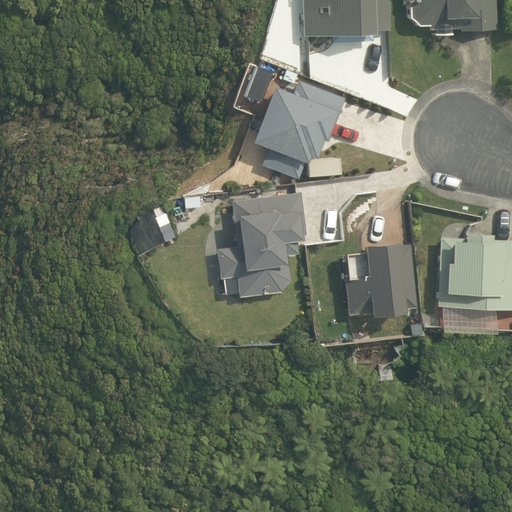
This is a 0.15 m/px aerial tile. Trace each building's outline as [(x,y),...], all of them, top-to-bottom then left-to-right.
[(374,30),(390,30),(388,0),(300,0),(302,36),(336,35),(336,40),(372,39),(372,33),(374,32),(374,30)] [(459,30),(497,28),(496,0),(403,0),(404,6),(408,6),(409,17),(417,26),(459,24),(459,30)] [(328,140),(344,98),(297,79),(292,92),(271,84),(250,139),(267,147),(260,164),(297,178),(303,161),(305,161),(308,153),(314,156),(320,138),(328,140)] [(300,236),(300,233),(305,233),(299,191),(230,199),(233,224),(236,224),(239,244),(214,247),(218,278),(235,276),(238,296),(280,291),(289,278),(285,253),(296,251),(294,237),(300,236)] [(463,237),(439,236),(436,304),(511,307),(511,239),(489,239),(490,231),(463,230),(463,237)] [(361,242),(364,272),(361,272),(361,276),(344,278),(347,313),(370,311),(370,312),(403,309),(403,307),(416,306),(410,243),(396,244),(396,239),(361,242)]
